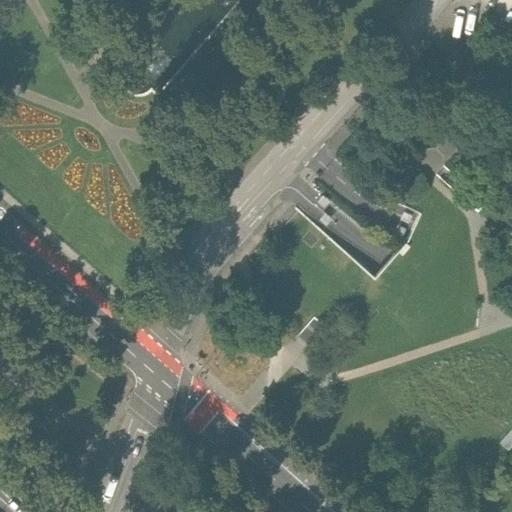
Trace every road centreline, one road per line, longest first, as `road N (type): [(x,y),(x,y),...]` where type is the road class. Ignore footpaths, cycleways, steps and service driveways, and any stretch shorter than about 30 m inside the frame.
road 1 (primary): [(318,511),(154,367)]
road 2 (primary): [(154,367),(0,230)]
road 3 (primary): [(154,367),(108,511)]
